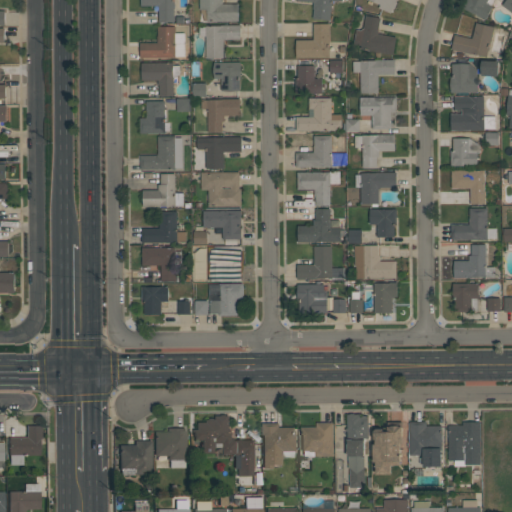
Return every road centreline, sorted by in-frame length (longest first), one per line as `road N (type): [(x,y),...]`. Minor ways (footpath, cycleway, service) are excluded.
road 1 (residential): [(431,334),(428,77),(438,0),(272,40),(274,371)]
road 2 (residential): [(511,334),(147,336),(121,324)]
road 3 (residential): [(511,396),(138,405)]
road 4 (primary): [(91,370),(87,0)]
road 5 (residential): [(28,332),(38,317),(33,0)]
road 6 (primary): [(58,0),(61,244)]
road 7 (secondary): [(274,371),(511,369)]
road 8 (secondary): [(62,369),(206,371)]
road 9 (primary): [(62,369),(64,511)]
road 10 (primary): [(61,244),(62,369)]
